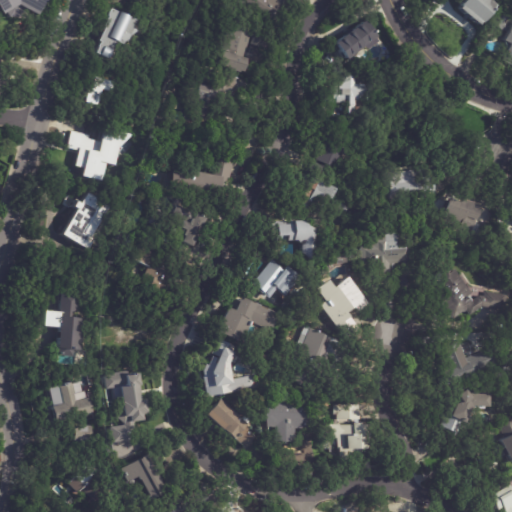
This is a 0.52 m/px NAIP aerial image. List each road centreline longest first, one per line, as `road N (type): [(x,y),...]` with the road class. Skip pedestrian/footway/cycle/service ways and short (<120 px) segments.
road 1 (residential): [(453,511),(402,486),(304,496),(243,482),(193,445),(172,397),(174,344),(265,164),(287,108),(296,49),(323,0)]
road 2 (tertiary): [(0,494),(10,413),(0,374),(31,119)]
road 3 (residential): [(511,103),(453,78),(427,57),(390,0)]
road 4 (residential): [(402,486),(405,453),(380,403),(392,329)]
road 5 (tertiary): [(31,119),(70,0)]
